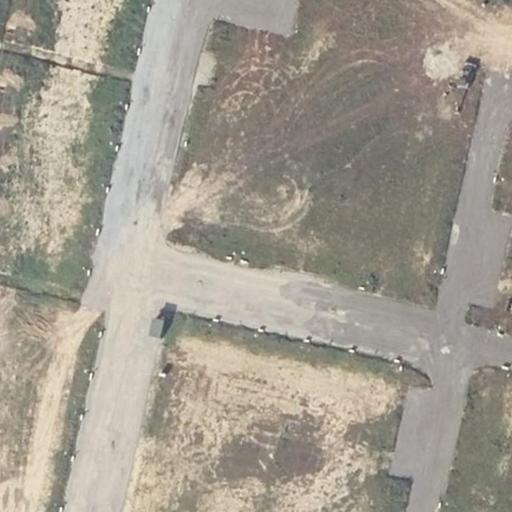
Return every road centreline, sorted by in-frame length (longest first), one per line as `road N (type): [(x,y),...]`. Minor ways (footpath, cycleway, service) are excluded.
road 1 (residential): [(119,265),(440,338)]
road 2 (residential): [(180,0),(119,265)]
road 3 (residential): [(440,338),(495,83)]
road 4 (residential): [(119,265),(137,310),(92,511)]
road 5 (residential): [(422,511),(457,342)]
